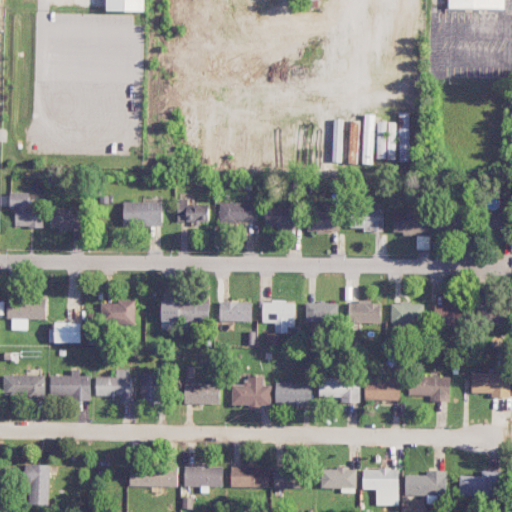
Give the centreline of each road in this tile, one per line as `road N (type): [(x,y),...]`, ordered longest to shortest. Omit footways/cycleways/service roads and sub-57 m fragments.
road 1 (residential): [(505,264),(0,261)]
road 2 (residential): [(487,440),(0,430)]
